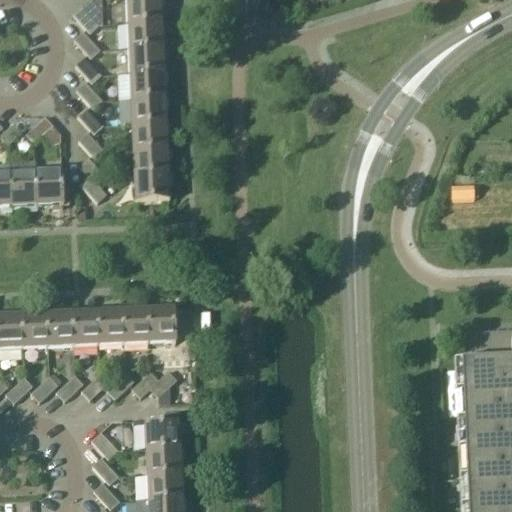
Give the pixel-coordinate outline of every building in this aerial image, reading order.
[(127,28),(161,26),(160,0),(126,2),(127,28)] [(89,38),(98,29),(81,11),(73,18),(73,20),(89,38)] [(128,53),(162,52),(161,26),(127,28),(128,53)] [(90,63),(99,54),(83,36),(74,45),(90,63)] [(129,78),(164,77),(162,52),(128,53),(129,78)] [(91,88),(100,80),(84,61),(75,70),(91,88)] [(130,104),(165,102),(164,77),(129,78),(130,104)] [(92,113),(101,105),(85,87),(76,94),(92,113)] [(131,129),(166,127),(165,102),(130,104),(131,129)] [(94,138),(103,130),(85,112),(77,120),(94,138)] [(33,146),(52,129),(45,121),(44,121),(25,138),(33,146)] [(8,148),(26,131),(19,122),(0,139),(8,148)] [(132,154),(167,152),(166,127),(131,129),(132,154)] [(95,164),(104,155),(87,137),(78,145),(95,164)] [(133,179),(168,178),(167,152),(132,154),(133,179)] [(79,170),(89,180),(96,189),(105,181),(87,162),(79,170)] [(35,175),(36,209),(63,208),(61,174),(35,175)] [(11,210),(36,209),(35,175),(9,176),(11,210)] [(0,210),(11,210),(9,176),(0,176),(0,210)] [(168,178),(133,179),(134,205),(169,204),(168,178)] [(107,199),(96,189),(89,180),(80,188),(98,207),(107,199)] [(148,313),(150,348),(175,346),(174,312),(148,313)] [(147,348),(150,348),(148,313),(123,314),(125,349),(125,353),(147,352),(147,348)] [(122,349),(125,349),(123,314),(98,315),(99,350),(99,354),(122,353),(122,349)] [(74,351),(99,350),(98,315),(72,316),(74,351)] [(48,352),(74,351),(72,316),(47,317),(48,352)] [(23,353),(48,352),(47,317),(21,318),(23,353)] [(0,353),(23,353),(21,318),(0,318),(0,353)] [(511,511),(511,340),(511,335),(464,337),(465,366),(460,366),(466,511),(511,511)] [(141,401),(150,392),(160,383),(152,374),(132,392),(141,401)] [(160,383),(150,392),(158,400),(176,382),(168,374),(160,383)] [(116,402),(133,386),(126,377),(108,393),(116,402)] [(91,403),(108,388),(100,378),(83,395),(91,403)] [(65,404),(66,403),(82,388),(75,379),(57,395),(65,404)] [(39,405),(57,389),(49,380),(31,396),(39,405)] [(14,406),(32,390),(24,381),(6,397),(14,406)] [(146,454),(179,452),(178,426),(144,427),(146,454)] [(108,463),(117,455),(100,437),(91,445),(108,463)] [(147,479),(180,477),(179,452),(146,454),(147,479)] [(109,488),(118,480),(100,461),(92,469),(109,488)] [(148,504),(182,502),(180,477),(147,479),(148,504)] [(108,511),(111,511),(119,505),(102,486),(93,495),(108,511)] [(148,511),(182,511),(182,502),(148,504),(148,511)]
